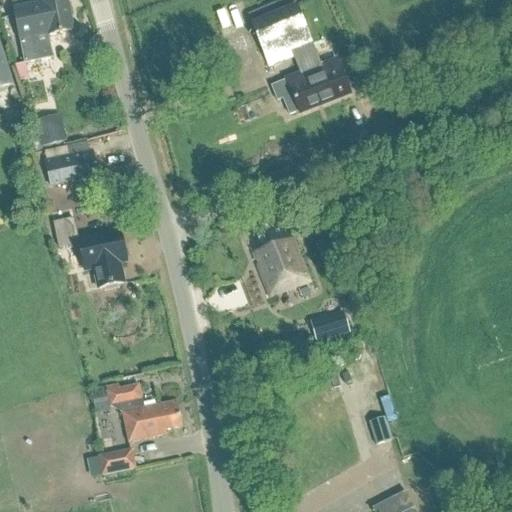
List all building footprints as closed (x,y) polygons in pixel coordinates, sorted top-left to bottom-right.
[(67,0),(64,0),(13,10),(24,66),(53,60),(48,38),(74,33),(67,0)] [(294,7),(251,25),(267,67),(293,57),(301,75),(270,87),(276,103),(282,101),(289,117),(297,114),(298,116),(332,103),(348,96),(335,63),(319,70),(294,7)] [(219,73),(224,51),(206,46),(201,69),(219,73)] [(0,89),(11,86),(0,50),(0,89)] [(65,111),(69,138),(82,137),(79,109),(65,111)] [(34,123),(41,150),(66,144),(60,117),(34,123)] [(50,190),(99,180),(93,153),(44,162),(50,190)] [(94,272),(98,291),(123,286),(119,266),(126,264),(120,233),(78,243),(73,221),(53,225),(59,250),(69,248),(69,251),(79,249),(84,273),(94,272)] [(284,236),(279,224),(249,236),(257,255),(258,254),(274,296),(307,282),(288,234),(284,236)] [(309,324),(315,344),(348,335),(343,315),(309,324)] [(141,402),(138,387),(106,393),(110,409),(121,407),(123,415),(122,415),(128,444),(165,437),(164,432),(182,429),(177,404),(142,411),(141,402)] [(384,419),(368,424),(374,446),(391,441),(384,419)] [(130,452),(98,459),(101,477),(134,471),(130,452)]
